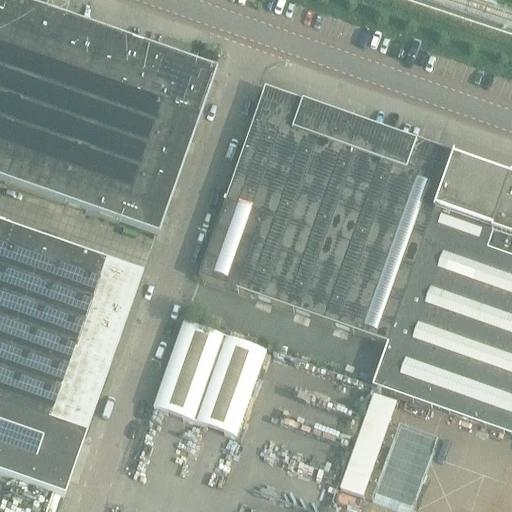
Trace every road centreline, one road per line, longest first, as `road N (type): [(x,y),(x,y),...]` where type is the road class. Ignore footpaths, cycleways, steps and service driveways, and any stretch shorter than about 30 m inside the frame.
road 1 (unclassified): [(88,511),(252,30)]
road 2 (unclassified): [(511,121),(252,30)]
road 3 (unknown): [(0,194),(175,256)]
